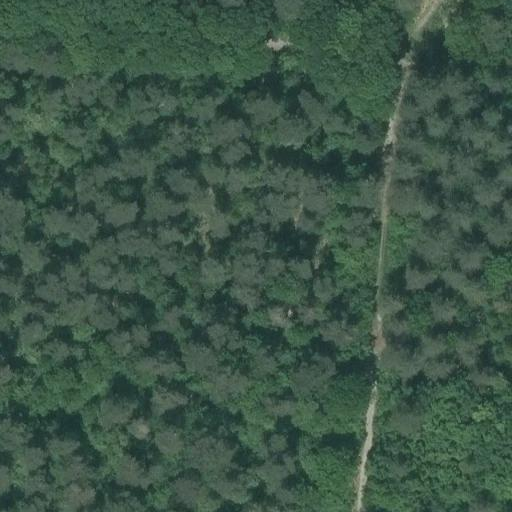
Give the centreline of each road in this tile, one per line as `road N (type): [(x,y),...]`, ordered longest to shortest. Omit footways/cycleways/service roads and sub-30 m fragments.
road 1 (track): [(358,511),(398,70),(444,0)]
road 2 (track): [(0,14),(215,32),(385,59),(407,72),(511,66)]
